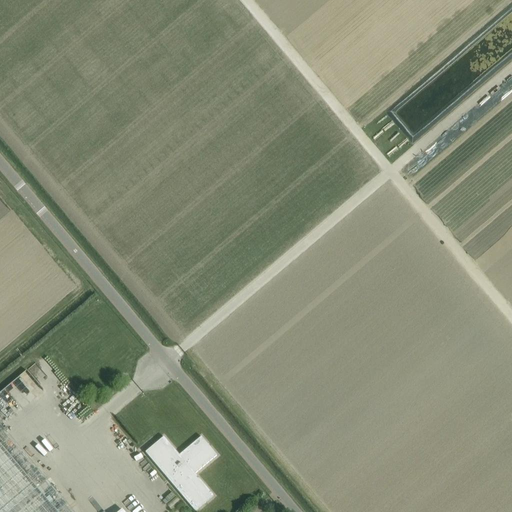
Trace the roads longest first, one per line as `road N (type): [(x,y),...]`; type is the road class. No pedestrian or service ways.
road 1 (residential): [(295,511),(0,161)]
road 2 (track): [(166,359),(511,67)]
road 3 (track): [(244,0),(511,318)]
